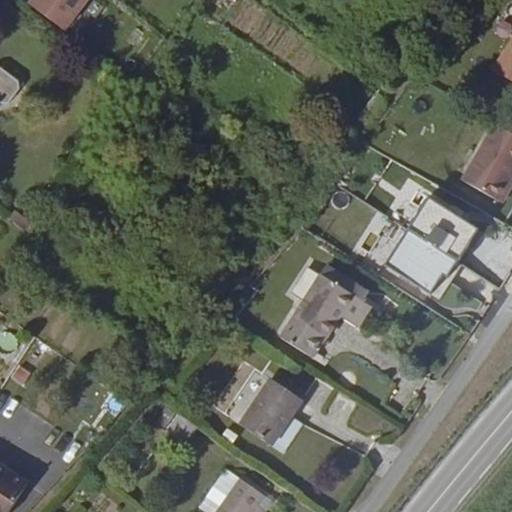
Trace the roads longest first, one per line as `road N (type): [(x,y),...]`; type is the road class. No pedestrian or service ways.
road 1 (residential): [(511,311),(367,511)]
road 2 (secondary): [(416,511),(511,398)]
